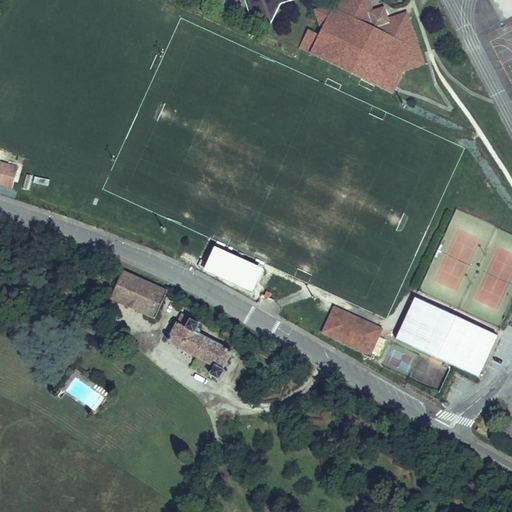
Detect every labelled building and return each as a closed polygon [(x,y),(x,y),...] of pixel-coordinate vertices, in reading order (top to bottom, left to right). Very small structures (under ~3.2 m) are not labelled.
[(266,0),(274,18),(283,0),(282,0),(266,0)] [(371,0),(349,0),(316,13),(322,33),(310,25),(300,47),(393,94),(404,69),(425,62),(409,11),(391,19),(385,7),(375,10),(371,0)] [(511,0),(492,0),(500,18),(511,12),(511,0)] [(0,187),(12,191),(18,167),(0,161),(0,187)] [(48,186),(49,179),(34,177),(33,184),(48,186)] [(254,272),(207,249),(198,268),(245,291),(254,272)] [(193,264),(196,258),(184,251),(181,257),(193,264)] [(153,279),(125,269),(113,294),(156,317),(172,289),(153,279)] [(396,342),(479,380),(498,339),(415,301),(396,342)] [(330,315),(344,322),(348,315),(334,308),(330,315)] [(197,323),(181,314),(167,338),(213,366),(209,374),(218,380),(223,371),(220,369),(231,350),(199,333),(197,323)] [(336,335),(334,339),(367,355),(376,338),(357,329),(361,322),(348,315),(344,322),(330,315),(324,328),(336,335)] [(361,322),(357,329),(376,338),(379,331),(361,322)] [(334,339),(336,335),(324,328),(321,333),(334,339)] [(450,370),(418,355),(407,379),(439,394),(450,370)]
